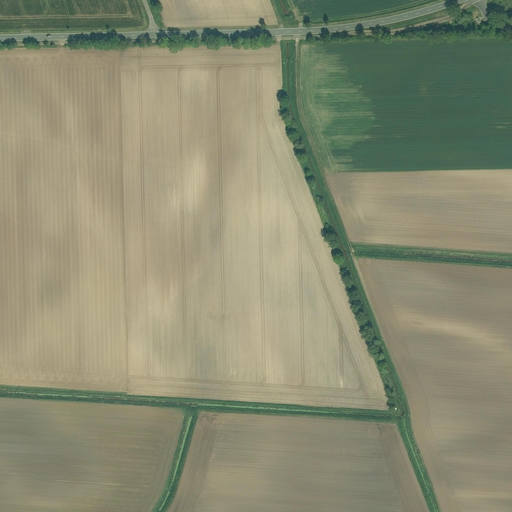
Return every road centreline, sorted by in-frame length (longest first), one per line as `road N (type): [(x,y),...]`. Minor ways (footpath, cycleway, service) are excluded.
road 1 (secondary): [(461,0),(334,28),(153,34)]
road 2 (secondary): [(153,34),(0,38)]
